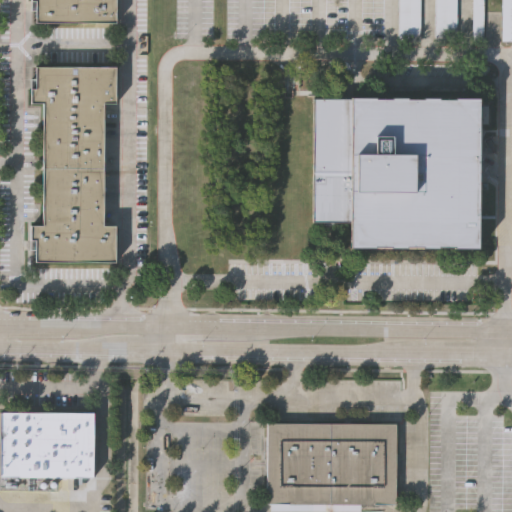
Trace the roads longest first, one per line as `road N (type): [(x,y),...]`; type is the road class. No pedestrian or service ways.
road 1 (secondary): [(507,332),(231,326)]
road 2 (secondary): [(164,354),(421,356)]
